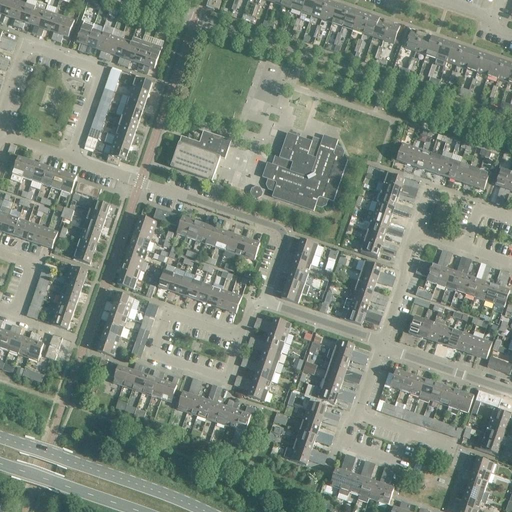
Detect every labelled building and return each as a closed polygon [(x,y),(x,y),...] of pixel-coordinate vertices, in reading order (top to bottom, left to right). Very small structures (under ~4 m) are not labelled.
[(16,1),(12,0),(5,0),(0,17),(0,22),(3,24),(5,16),(10,18),(16,1)] [(222,0),(210,0),(208,7),(219,11),(222,0)] [(294,0),(282,0),(281,6),(291,10),(294,0)] [(305,0),(294,0),(291,10),(301,13),(305,0)] [(317,0),(305,0),(301,13),(312,17),(317,0)] [(328,2),(322,0),(317,0),(312,17),(322,20),(328,2)] [(26,5),(16,1),(10,18),(15,20),(13,27),(18,29),(26,5)] [(338,5),(328,2),(322,20),(332,24),(338,5)] [(35,8),(26,5),(18,29),(22,30),(25,23),(30,25),(35,8)] [(348,9),(338,5),(332,24),(342,27),(348,9)] [(45,11),(35,8),(30,25),(35,27),(32,34),(37,35),(45,11)] [(359,12),(348,9),(342,27),(352,31),(359,12)] [(55,15),(45,11),(37,35),(42,37),(44,30),(49,31),(55,15)] [(369,16),(359,12),(352,31),(363,34),(369,16)] [(64,18),(55,15),(49,31),(54,33),(52,40),(56,42),(64,18)] [(379,19),(369,16),(363,34),(373,38),(379,19)] [(74,21),(64,18),(56,42),(61,43),(63,36),(69,38),(74,21)] [(389,23),(379,19),(373,38),(383,41),(389,23)] [(94,24),(84,20),(76,43),(82,45),(79,52),(84,54),(92,30),(94,24)] [(400,27),(389,23),(383,41),(394,45),(396,39),(400,27)] [(160,26),(158,32),(167,35),(169,29),(160,26)] [(102,33),(92,30),(84,54),(89,55),(91,48),(96,50),(102,33)] [(0,31),(0,43),(13,47),(15,43),(1,38),(2,33),(0,31)] [(422,34),(411,31),(405,49),(416,52),(422,34)] [(112,36),(102,33),(96,50),(101,52),(99,59),(103,60),(112,36)] [(432,38),(422,34),(416,52),(426,56),(432,38)] [(121,40),(112,36),(103,60),(108,62),(110,55),(116,56),(121,40)] [(133,38),(131,43),(123,67),(127,68),(130,61),(135,63),(142,41),(133,38)] [(442,41),(432,38),(426,56),(436,59),(442,41)] [(131,43),(121,40),(116,56),(121,58),(118,65),(123,67),(131,43)] [(152,45),(142,41),(135,63),(140,65),(138,72),(142,73),(152,45)] [(453,45),(442,41),(436,59),(447,63),(453,45)] [(13,47),(0,43),(0,48),(11,52),(13,47)] [(162,48),(152,45),(142,73),(147,75),(149,68),(154,70),(160,53),(162,48)] [(463,48),(453,45),(447,63),(457,66),(463,48)] [(473,52),(463,48),(457,66),(467,70),(473,52)] [(483,55),(473,52),(467,70),(477,73),(483,55)] [(494,59),(483,55),(477,73),(487,77),(494,59)] [(504,62),(494,59),(487,77),(498,80),(504,62)] [(511,72),(511,64),(504,62),(498,80),(508,84),(511,72)] [(135,78),(132,88),(149,94),(152,84),(135,78)] [(149,94),(132,88),(128,98),(145,103),(149,94)] [(114,93),(105,90),(101,102),(110,105),(112,100),(114,93)] [(145,103),(128,98),(125,107),(142,113),(145,103)] [(502,103),(499,109),(505,111),(508,105),(502,103)] [(142,113),(125,107),(122,117),(139,123),(142,113)] [(139,123),(122,117),(119,127),(135,132),(139,123)] [(135,132),(119,127),(115,136),(132,142),(135,132)] [(203,132),(201,138),(199,143),(188,139),(181,137),(171,168),(212,182),(213,180),(220,158),(225,160),(231,141),(227,140),(219,137),(216,136),(203,132)] [(279,158),(276,157),(279,158),(278,162),(273,161),(272,165),(267,164),(262,178),(266,179),(269,180),(267,186),(268,189),(274,191),(273,195),(272,198),(313,212),(314,209),(316,205),(322,207),(324,206),(326,200),(330,201),(333,202),(348,161),(343,159),(348,145),(338,141),(323,136),(322,141),(313,138),(311,142),(308,141),(287,134),(279,158)] [(132,142),(115,136),(112,146),(129,152),(132,142)] [(396,161),(406,164),(412,148),(402,144),(396,161)] [(129,152),(112,146),(109,156),(121,160),(125,162),(129,152)] [(422,151),(412,148),(406,164),(416,168),(422,151)] [(432,154),(422,151),(416,168),(426,171),(432,154)] [(441,157),(432,154),(426,171),(435,174),(441,157)] [(121,160),(109,156),(107,163),(118,167),(121,160)] [(451,161),(441,157),(435,174),(445,178),(451,161)] [(28,161),(18,158),(11,181),(20,184),(22,178),(28,161)] [(38,165),(28,161),(22,178),(32,182),(38,165)] [(460,164),(451,161),(445,178),(455,181),(460,164)] [(470,167),(460,164),(455,181),(464,184),(470,167)] [(47,168),(38,165),(32,182),(42,185),(47,168)] [(480,171),(470,167),(464,184),(474,188),(480,171)] [(57,171),(47,168),(42,185),(51,188),(57,171)] [(498,195),(503,197),(511,173),(501,169),(495,186),(501,188),(498,195)] [(67,175),(57,171),(51,188),(61,192),(67,175)] [(490,174),(480,171),(474,188),(484,191),(490,174)] [(511,173),(503,197),(508,198),(510,191),(511,191),(511,173)] [(387,174),(384,184),(408,192),(409,188),(402,185),(404,180),(387,174)] [(77,178),(67,175),(61,192),(71,195),(77,178)] [(101,190),(78,183),(75,192),(98,200),(101,190)] [(255,197),(259,195),(261,190),(259,185),(255,184),(250,186),(248,190),(251,195),(255,197)] [(408,192),(384,184),(381,194),(398,200),(399,194),(406,197),(408,192)] [(398,200),(381,194),(377,203),(401,212),(403,207),(396,205),(398,200)] [(93,201),(90,211),(107,217),(110,207),(93,201)] [(401,212),(377,203),(374,213),(391,219),(393,214),(400,216),(401,212)] [(11,211),(1,207),(0,211),(0,232),(4,233),(9,216),(11,211)] [(179,217),(157,209),(153,219),(176,227),(179,217)] [(107,217),(90,211),(86,221),(103,226),(107,217)] [(391,219),(374,213),(371,223),(388,228),(391,219)] [(19,220),(9,216),(4,233),(13,237),(19,220)] [(140,217),(137,227),(154,233),(157,223),(140,217)] [(192,221),(182,218),(177,235),(186,238),(192,221)] [(79,229),(83,230),(100,236),(103,226),(86,221),(82,219),(79,229)] [(29,223),(19,220),(13,237),(23,240),(29,223)] [(202,225),(192,221),(186,238),(196,242),(202,225)] [(38,226),(29,223),(23,240),(32,243),(38,226)] [(390,229),(388,228),(371,223),(367,232),(384,238),(386,233),(393,235),(395,231),(390,229)] [(211,228),(202,225),(196,242),(206,245),(211,228)] [(48,230),(38,226),(32,243),(42,247),(48,230)] [(154,233),(137,227),(134,237),(151,243),(154,233)] [(221,231),(211,228),(206,245),(215,248),(221,231)] [(58,233),(48,230),(42,247),(52,250),(58,233)] [(100,236),(83,230),(80,240),(97,246),(100,236)] [(231,235),(221,231),(215,248),(225,251),(231,235)] [(384,238),(367,232),(364,242),(383,248),(388,250),(390,246),(383,243),(384,238)] [(240,238),(231,235),(225,251),(235,255),(240,238)] [(151,243),(134,237),(130,246),(147,252),(151,243)] [(250,241),(240,238),(235,255),(244,258),(250,241)] [(97,246),(80,240),(76,250),(93,255),(97,246)] [(260,245),(250,241),(244,258),(254,261),(260,245)] [(301,241),(298,251),(315,257),(318,247),(301,241)] [(383,248),(364,242),(361,252),(378,258),(379,252),(393,257),(395,252),(388,250),(383,248)] [(147,252),(130,246),(127,256),(144,262),(147,252)] [(93,255),(76,250),(73,260),(90,265),(93,255)] [(331,250),(329,258),(336,260),(339,253),(331,250)] [(315,257),(298,251),(295,260),(311,266),(315,257)] [(144,262),(127,256),(124,266),(141,271),(144,262)] [(340,258),(338,264),(345,266),(348,260),(340,258)] [(311,266),(295,260),(291,270),(308,276),(311,266)] [(432,265),(420,261),(418,268),(430,272),(432,265)] [(365,262),(361,272),(378,278),(381,268),(365,262)] [(442,269),(432,265),(430,272),(428,278),(426,282),(436,285),(442,269)] [(141,271),(124,266),(120,275),(137,281),(141,271)] [(481,266),(476,280),(471,278),(465,295),(475,299),(481,282),(481,280),(483,275),(485,268),(481,266)] [(71,267),(67,277),(84,283),(87,273),(71,267)] [(430,272),(418,268),(415,274),(428,278),(430,272)] [(452,272),(442,269),(436,285),(446,289),(452,272)] [(308,276),(291,270),(288,280),(305,285),(308,276)] [(52,274),(47,273),(43,271),(40,278),(49,282),(52,274)] [(174,274),(164,271),(158,288),(168,291),(174,274)] [(378,278),(361,272),(358,282),(375,288),(378,278)] [(461,275),(452,272),(446,289),(456,292),(461,275)] [(184,278),(174,274),(168,291),(178,295),(184,278)] [(137,281),(120,275),(117,285),(134,291),(137,281)] [(471,278),(461,275),(456,292),(465,295),(471,278)] [(84,283),(67,277),(64,286),(81,292),(84,283)] [(193,281),(184,278),(178,295),(187,298),(193,281)] [(305,285),(288,280),(285,289),(302,295),(305,285)] [(203,284),(193,281),(187,298),(197,301),(203,284)] [(375,288),(358,282),(355,292),(371,297),(375,288)] [(490,285),(481,282),(475,299),(485,302),(490,285)] [(213,288),(203,284),(197,301),(207,304),(213,288)] [(500,288),(490,285),(485,302),(494,305),(500,288)] [(81,292),(64,286),(61,296),(77,302),(81,292)] [(222,291),(213,288),(207,304),(216,308),(222,291)] [(510,292),(500,288),(494,305),(504,309),(510,292)] [(302,295),(285,289),(281,299),(298,305),(302,295)] [(232,294),(222,291),(216,308),(226,311),(232,294)] [(421,291),(419,297),(431,301),(433,296),(421,291)] [(371,297),(355,292),(351,301),(368,307),(371,297)] [(117,294),(114,304),(131,309),(134,299),(117,294)] [(242,298),(232,294),(226,311),(236,314),(242,298)] [(77,302),(61,296),(57,306),(74,312),(77,302)] [(368,307),(351,301),(348,311),(365,317),(368,307)] [(131,309),(114,304),(111,313),(128,319),(131,309)] [(74,312),(57,306),(54,315),(71,321),(74,312)] [(365,317),(348,311),(345,321),(361,327),(365,317)] [(147,312),(145,317),(138,336),(136,343),(145,347),(156,315),(147,312)] [(128,319),(111,313),(107,323),(124,329),(128,319)] [(71,321),(54,315),(51,325),(67,331),(71,321)] [(424,320),(414,317),(409,334),(419,337),(424,320)] [(291,325),(274,319),(271,329),(288,335),(291,325)] [(434,324),(424,320),(419,337),(428,341),(434,324)] [(124,329),(107,323),(104,333),(121,338),(124,329)] [(444,327),(434,324),(428,341),(438,344),(444,327)] [(453,330),(444,327),(438,344),(447,347),(453,330)] [(288,335),(271,329),(268,339),(285,345),(288,335)] [(463,334),(453,330),(447,347),(457,350),(463,334)] [(15,335),(5,332),(0,346),(0,349),(9,352),(15,335)] [(121,338),(104,333),(101,342),(118,348),(121,338)] [(473,337),(463,334),(457,350),(467,354),(473,337)] [(24,339),(15,335),(9,352),(18,356),(24,339)] [(63,339),(53,336),(45,358),(48,359),(55,362),(63,339)] [(482,340),(473,337),(467,354),(476,357),(482,340)] [(34,342),(24,339),(18,356),(28,359),(34,342)] [(285,345),(268,339),(264,348),(281,354),(285,345)] [(492,344),(482,340),(476,357),(486,360),(492,344)] [(355,347),(338,341),(334,351),(351,357),(355,347)] [(44,345),(34,342),(28,359),(38,362),(44,345)] [(118,348),(101,342),(97,352),(114,358),(118,348)] [(281,354),(264,348),(261,358),(278,364),(281,354)] [(327,359),(331,360),(348,366),(350,361),(357,364),(358,359),(353,357),(351,357),(334,351),(330,349),(327,359)] [(278,364),(261,358),(258,368),(275,374),(278,364)] [(511,368),(511,365),(490,358),(487,368),(510,376),(511,368)] [(348,366),(331,360),(328,370),(345,376),(348,366)] [(108,363),(101,361),(97,372),(104,375),(108,363)] [(112,363),(111,365),(109,371),(116,373),(113,383),(123,387),(128,370),(119,367),(119,365),(112,363)] [(306,363),(303,372),(314,376),(317,366),(306,363)] [(275,374),(258,368),(255,377),(271,383),(275,374)] [(138,373),(128,370),(123,387),(132,390),(138,373)] [(345,376),(328,370),(324,380),(341,386),(345,376)] [(406,374),(396,371),(390,388),(400,391),(406,374)] [(148,377),(138,373),(132,390),(142,394),(148,377)] [(35,374),(33,380),(42,383),(44,377),(35,374)] [(416,377),(406,374),(400,391),(410,394),(416,377)] [(157,380),(148,377),(142,394),(152,397),(157,380)] [(271,383),(255,377),(251,387),(268,393),(271,383)] [(425,381),(416,377),(410,394),(419,398),(425,381)] [(167,383),(157,380),(152,397),(161,400),(167,383)] [(341,386),(324,380),(321,389),(338,395),(340,396),(345,398),(347,393),(340,391),(341,386)] [(435,384),(425,381),(419,398),(418,401),(428,404),(429,401),(435,384)] [(177,387),(167,383),(161,400),(171,404),(177,387)] [(445,387),(435,384),(429,401),(439,404),(445,387)] [(218,387),(213,386),(208,399),(213,401),(218,387)] [(222,389),(218,387),(213,401),(212,403),(206,420),(216,423),(222,406),(217,405),(219,398),(222,389)] [(268,393),(251,387),(248,397),(265,403),(268,393)] [(454,391),(445,387),(439,404),(448,407),(454,391)] [(191,388),(188,395),(183,393),(177,410),(187,413),(193,396),(194,394),(195,389),(191,388)] [(338,395),(321,389),(318,399),(335,405),(338,395)] [(464,394),(454,391),(448,407),(458,411),(464,394)] [(502,399),(479,392),(475,402),(498,409),(502,399)] [(474,397),(464,394),(458,411),(468,414),(474,397)] [(202,400),(193,396),(187,413),(197,417),(202,400)] [(212,403),(202,400),(197,417),(206,420),(212,403)] [(118,401),(115,410),(124,413),(127,404),(118,401)] [(310,402),(306,412),(323,418),(326,408),(310,402)] [(385,404),(382,413),(389,416),(390,411),(392,406),(385,404)] [(231,410),(222,406),(216,423),(226,427),(231,410)] [(248,408),(247,413),(246,415),(241,413),(235,430),(245,433),(250,420),(252,421),(255,410),(248,408)] [(241,413),(231,410),(226,427),(235,430),(241,413)] [(494,410),(490,420),(507,426),(511,416),(494,410)] [(323,418),(306,412),(303,422),(320,427),(321,422),(328,425),(330,420),(325,418),(323,418)] [(507,426),(490,420),(487,430),(504,436),(507,426)] [(320,427),(303,422),(300,431),(316,437),(320,427)] [(276,428),(274,433),(285,437),(286,433),(283,432),(284,430),(280,429),(280,430),(276,428)] [(504,436),(487,430),(484,440),(501,445),(504,436)] [(319,438),(316,437),(300,431),(296,441),(313,447),(315,442),(322,444),(323,439),(319,438)] [(501,445),(484,440),(480,449),(497,455),(501,445)] [(313,447),(296,441),(293,450),(310,456),(313,447)] [(284,457),(290,459),(290,460),(306,466),(308,461),(315,463),(317,459),(312,457),(310,456),(293,450),(293,451),(287,449),(284,457)] [(477,458),(474,468),(491,474),(494,464),(477,458)] [(353,467),(348,466),(346,471),(346,473),(340,490),(338,494),(348,497),(350,493),(355,476),(350,474),(353,467)] [(491,474),(474,468),(471,478),(487,484),(491,474)] [(330,486),(340,490),(346,473),(336,469),(330,486)] [(363,471),(361,476),(360,478),(355,476),(350,493),(359,496),(365,479),(367,472),(363,471)] [(372,474),(367,472),(365,479),(359,496),(358,500),(367,504),(369,499),(375,483),(370,481),(372,474)] [(382,477),(380,482),(380,484),(375,483),(369,499),(379,503),(387,479),(382,477)] [(487,484),(471,478),(467,488),(484,493),(487,484)] [(391,480),(387,479),(379,503),(388,506),(394,489),(389,487),(391,480)] [(467,488),(465,487),(460,485),(459,490),(466,492),(464,497),(481,503),(484,493),(467,488)] [(477,511),(481,503),(464,497),(462,502),(455,500),(454,504),(459,506),(461,507),(475,511),(477,511)]
